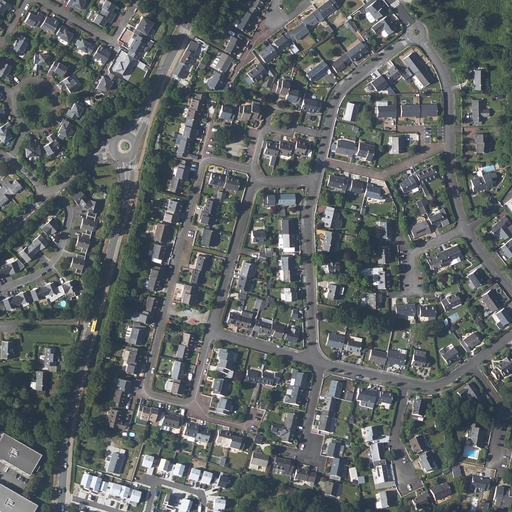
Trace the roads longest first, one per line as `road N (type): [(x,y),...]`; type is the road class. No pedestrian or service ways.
road 1 (secondary): [(125,158),(121,211),(68,422),(61,497)]
road 2 (residential): [(203,163),(145,386),(151,395),(188,401)]
road 3 (residential): [(314,183),(307,220),(311,360)]
road 4 (residential): [(409,37),(339,93),(320,162)]
road 5 (residential): [(259,183),(214,331)]
road 6 (residential): [(52,191),(69,218),(57,255),(0,290)]
road 7 (residential): [(135,0),(112,42),(39,0)]
road 8 (secondary): [(188,25),(130,137)]
